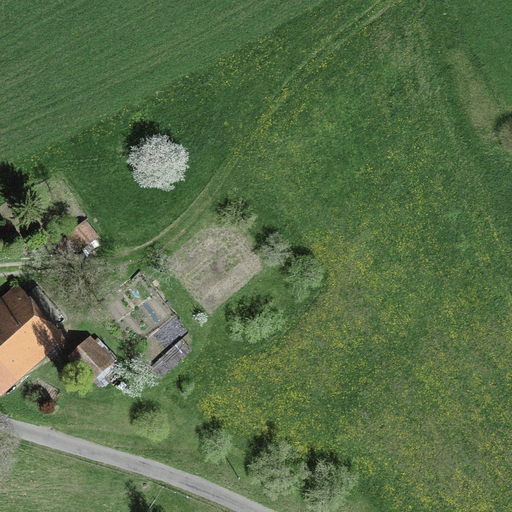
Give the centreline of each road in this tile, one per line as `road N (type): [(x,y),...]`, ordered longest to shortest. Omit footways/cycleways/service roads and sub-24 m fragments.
road 1 (track): [(0,270),(123,258),(166,236),(313,61),(390,0)]
road 2 (residential): [(257,511),(149,467),(0,422)]
